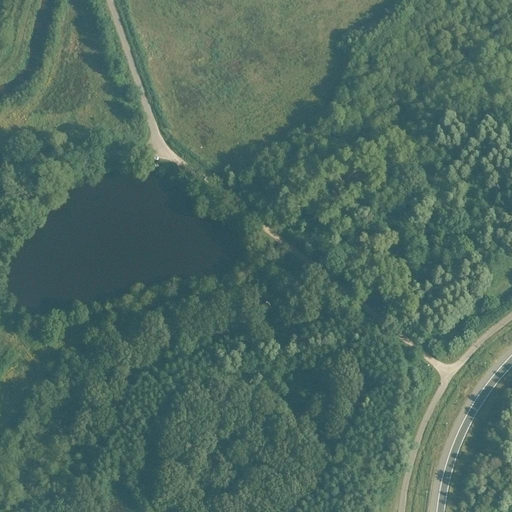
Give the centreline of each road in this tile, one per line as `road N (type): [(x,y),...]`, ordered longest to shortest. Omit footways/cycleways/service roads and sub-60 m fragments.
road 1 (unclassified): [(451,373),(160,147)]
road 2 (motorway): [(511,359),(457,442),(440,511)]
road 3 (unclassified): [(0,171),(70,153),(160,147)]
road 4 (unclassified): [(160,147),(109,0)]
road 5 (unclassified): [(402,511),(410,463),(451,373)]
